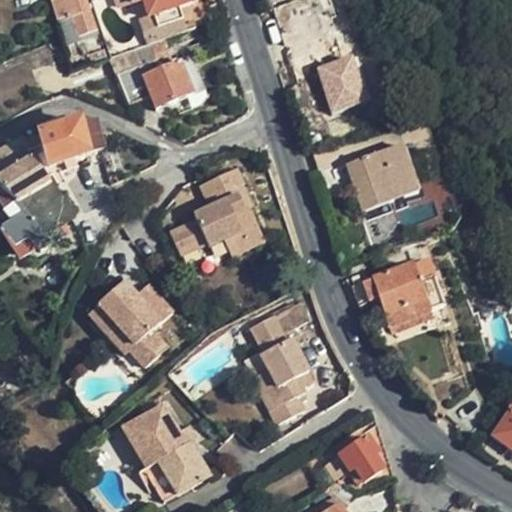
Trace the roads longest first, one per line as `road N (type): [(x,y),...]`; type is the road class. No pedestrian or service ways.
road 1 (tertiary): [(276,123),(333,298),(358,351),(396,402)]
road 2 (residential): [(276,123),(155,154),(66,105),(0,135)]
road 3 (unknown): [(376,375),(305,441),(207,511)]
road 4 (tertiary): [(396,402),(477,476),(511,495)]
road 5 (tertiary): [(236,0),(276,123)]
road 6 (residential): [(396,402),(393,448),(431,511)]
